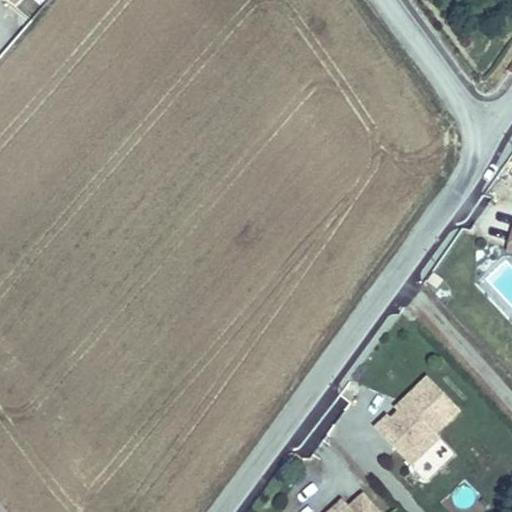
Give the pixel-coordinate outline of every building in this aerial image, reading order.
[(31,0),(12,0),(24,9),(31,0)] [(389,417),(377,429),(414,465),(441,437),(437,433),(461,409),(429,377),(405,402),(409,406),(402,413),(394,421),(389,417)] [(405,402),(398,408),(402,413),(409,406),(405,402)] [(441,437),(414,465),(422,474),(450,446),(441,437)] [(474,506),(474,487),(458,487),(458,506),(474,506)] [(386,511),(365,488),(352,501),(362,511),(386,511)] [(362,511),(352,501),(346,494),(326,511),(362,511)]
